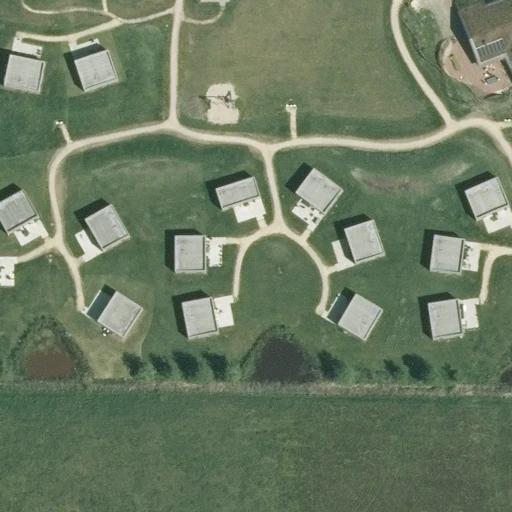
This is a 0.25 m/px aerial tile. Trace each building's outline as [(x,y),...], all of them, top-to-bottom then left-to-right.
[(508,51),(511,57),(511,4),(487,14),(483,3),(459,13),(454,0),(452,0),(472,51),(473,50),(477,62),(508,51)] [(416,35),(417,51),(432,50),(431,34),(416,35)] [(111,50),(65,66),(77,100),(122,84),(111,50)] [(5,54),(0,77),(0,90),(44,100),(52,65),(5,54)] [(311,165),(289,194),(327,223),(349,194),(311,165)] [(254,169),(209,183),(219,218),(265,204),(254,169)] [(511,201),(501,175),(456,193),(470,227),(511,209),(511,201)] [(28,188),(0,203),(0,236),(3,243),(45,220),(28,188)] [(111,201),(79,218),(102,261),(134,243),(111,201)] [(375,216),(341,228),(356,273),(390,261),(375,216)] [(431,231),(425,279),(460,284),(467,236),(431,231)] [(171,233),(171,281),(207,281),(207,233),(171,233)] [(118,287),(92,328),(122,348),(149,307),(118,287)] [(357,290),(332,331),(363,349),(388,308),(357,290)] [(214,292),(178,298),(186,346),(221,340),(214,292)] [(457,297),(421,302),(427,350),(463,345),(457,297)]
